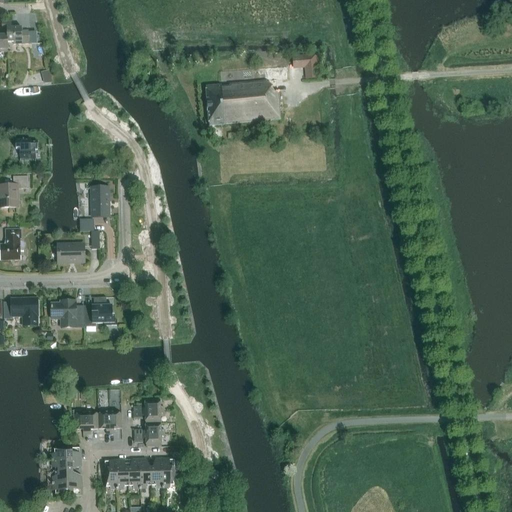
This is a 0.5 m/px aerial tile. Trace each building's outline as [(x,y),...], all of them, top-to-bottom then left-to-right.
[(11,22),(6,23),(7,29),(6,29),(7,36),(7,43),(13,43),(13,45),(29,45),(28,31),(21,32),(21,28),(11,28),(11,22)] [(305,56),(306,64),(308,67),(317,66),(316,55),(305,56)] [(275,81),(288,80),(286,67),(266,69),(267,82),(229,85),(229,87),(222,88),(222,86),(207,87),(210,126),(281,120),(278,92),(275,92),(275,81)] [(35,151),(37,151),(37,142),(30,143),(30,140),(15,141),(15,150),(20,150),(20,159),(35,158),(35,151)] [(13,177),(13,185),(0,185),(0,193),(0,194),(1,209),(17,208),(16,190),(28,189),(28,177),(13,177)] [(93,214),(109,214),(108,188),(85,189),(91,189),(92,218),(93,218),(93,214)] [(94,232),(94,220),(80,220),(80,232),(94,232)] [(6,245),(0,245),(0,250),(0,261),(20,261),(20,250),(22,250),(24,248),(24,244),(22,242),(20,242),(20,240),(21,240),(21,230),(5,230),(6,245)] [(91,250),(94,250),(100,250),(99,232),(91,232),(91,250)] [(57,264),(84,263),(84,245),(57,246),(57,264)] [(91,306),(83,306),(84,327),(84,324),(92,324),(104,324),(104,326),(117,326),(117,321),(114,321),(114,314),(112,314),(112,305),(106,305),(106,298),(97,298),(97,306),(94,306),(93,305),(92,305),(91,306)] [(11,303),(3,303),(3,320),(12,319),(12,317),(24,317),(24,326),(37,326),(36,316),(37,316),(37,300),(11,300),(11,303)] [(62,329),(84,329),(84,327),(83,306),(76,307),(75,307),(75,302),(64,302),(64,304),(51,304),(52,320),(61,320),(62,329)] [(160,408),(160,400),(144,401),(145,406),(133,406),(133,413),(164,412),(163,408),(160,408)] [(83,435),(87,435),(86,411),(82,412),(82,415),(74,415),(75,431),(83,430),(83,435)] [(91,430),(98,430),(98,415),(91,415),(90,411),(86,411),(87,435),(91,435),(91,430)] [(98,415),(98,430),(106,430),(106,434),(110,434),(109,411),(105,411),(105,415),(98,415)] [(121,429),(121,414),(114,414),(113,411),(109,411),(110,434),(114,434),(113,430),(121,429)] [(145,424),(160,424),(160,417),(164,416),(164,412),(133,413),(133,420),(145,420),(145,424)] [(160,424),(145,424),(145,430),(134,431),(134,436),(164,435),(164,431),(161,431),(160,424)] [(164,435),(134,436),(134,441),(146,441),(146,447),(161,447),(161,440),(164,440),(164,435)] [(71,449),(62,449),(54,450),(54,454),(52,455),(52,461),(81,460),(81,454),(72,454),(71,449)] [(156,489),(163,488),(162,459),(155,460),(156,469),(151,469),(151,486),(156,486),(156,489)] [(175,486),(175,484),(174,474),(174,468),(169,468),(169,459),(162,459),(163,488),(170,488),(170,486),(175,486)] [(55,473),(72,472),(72,467),(81,467),(81,460),(52,461),(52,468),(55,468),(55,473)] [(133,489),(140,489),(139,460),(132,460),(133,469),(128,469),(128,487),(133,487),(133,489)] [(139,460),(140,489),(147,489),(147,486),(151,486),(151,469),(146,469),(146,460),(139,460)] [(110,490),(117,490),(116,461),(109,461),(110,470),(105,470),(105,487),(110,487),(110,490)] [(128,487),(128,469),(123,469),(123,461),(116,461),(117,490),(124,490),(124,487),(128,487)] [(52,478),(53,484),(81,483),(81,477),(72,477),(72,472),(55,473),(55,478),(52,478)] [(81,483),(53,484),(53,491),(55,491),(55,496),(73,495),(73,490),(82,490),(81,483)]
